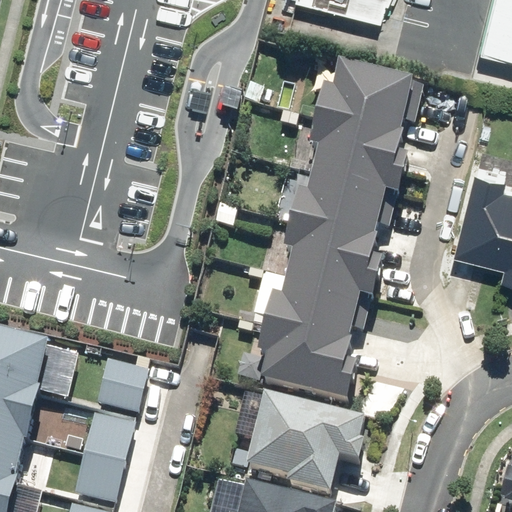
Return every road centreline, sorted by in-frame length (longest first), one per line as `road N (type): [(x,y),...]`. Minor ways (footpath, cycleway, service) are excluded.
road 1 (unknown): [(474,406),(430,313),(424,275),(433,211),(462,118)]
road 2 (residential): [(425,511),(449,435),(511,381)]
